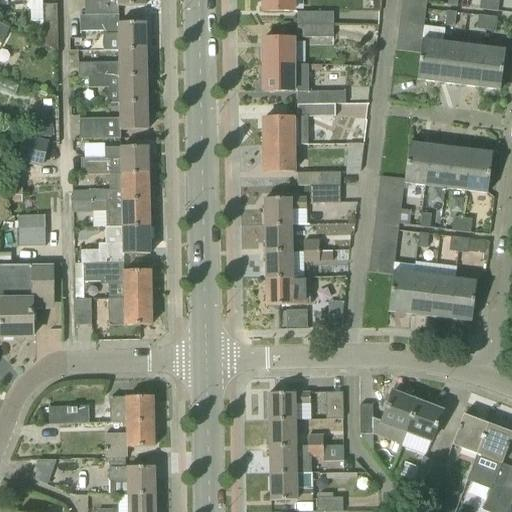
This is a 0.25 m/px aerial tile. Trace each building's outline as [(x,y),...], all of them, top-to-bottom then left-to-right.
[(144,0),(84,0),(85,17),(99,17),(118,16),(118,8),(145,7),(144,0)] [(293,13),(293,0),(263,0),(263,13),(293,13)] [(488,12),(489,0),(480,0),(479,11),(488,12)] [(499,0),(489,0),(488,12),(497,13),(499,0)] [(402,4),(400,16),(425,19),(426,7),(402,4)] [(58,53),(57,6),(43,7),(44,47),(58,53)] [(297,14),(297,27),(333,26),(333,13),(297,14)] [(454,27),(456,14),(446,13),(445,27),(454,27)] [(423,31),(425,19),(400,16),(399,28),(423,31)] [(486,31),(487,18),(478,17),(477,30),(486,31)] [(496,19),(487,18),(486,31),(495,32),(496,19)] [(0,45),(1,46),(9,29),(0,24),(0,45)] [(119,52),(146,52),(145,24),(103,25),(103,36),(119,36),(119,52)] [(333,26),(297,27),(297,39),(333,39),(333,26)] [(422,43),(422,41),(423,31),(399,28),(397,40),(422,43)] [(263,67),(293,67),(293,40),(263,40),(263,67)] [(396,52),(420,55),(422,43),(397,40),(396,52)] [(443,44),(422,41),(422,43),(420,55),(417,82),(438,84),(443,44)] [(463,47),(443,44),(438,84),(458,87),(463,47)] [(479,89),(484,49),(463,47),(458,87),(479,89)] [(505,52),(484,49),(479,89),(500,92),(505,52)] [(146,78),(146,52),(119,52),(119,64),(78,65),(79,79),(89,79),(146,78)] [(308,67),(293,67),(263,67),(263,93),(297,93),(297,106),(335,106),(344,106),(344,93),(308,93),(308,67)] [(147,104),(146,78),(89,79),(89,90),(108,89),(108,105),(120,105),(147,104)] [(147,132),(147,104),(120,105),(120,121),(105,122),(79,122),(79,141),(121,140),(121,132),(147,132)] [(334,118),(335,106),(297,106),(297,118),(293,118),(293,120),(263,120),(263,147),(294,147),(307,147),(307,119),(334,118)] [(41,168),(47,144),(22,138),(16,162),(41,168)] [(360,174),(364,146),(347,145),(345,173),(360,174)] [(409,145),(404,181),(404,185),(425,188),(430,147),(409,145)] [(294,173),(294,147),(263,147),(264,174),(294,173)] [(425,188),(445,190),(450,150),(430,147),(425,188)] [(81,177),(121,176),(148,176),(148,148),(106,149),(106,160),(81,160),(81,177)] [(445,190),(466,193),(471,153),(450,150),(445,190)] [(471,153),(466,193),(487,195),(492,155),(471,153)] [(298,188),(310,188),(340,187),(339,174),(297,175),(298,188)] [(122,192),(91,193),(73,193),(73,204),(149,202),(148,176),(121,176),(122,192)] [(403,193),(404,185),(404,181),(380,178),(379,190),(403,193)] [(340,187),(310,188),(311,205),(340,205),(340,187)] [(379,190),(377,202),(402,205),(403,193),(379,190)] [(265,228),(291,227),(291,211),(306,211),(306,200),(264,201),(265,228)] [(149,202),(73,204),(73,214),(106,213),(106,229),(123,229),(149,229),(149,202)] [(377,202),(376,214),(400,217),(401,211),(402,205),(377,202)] [(401,211),(400,217),(399,226),(408,227),(410,212),(401,211)] [(376,214),(374,226),(399,229),(399,226),(400,217),(376,214)] [(430,229),(432,217),(422,215),(420,228),(430,229)] [(18,230),(45,230),(45,217),(18,218),(18,230)] [(461,234),(462,220),(453,219),(451,232),(461,234)] [(472,221),(462,220),(461,234),(470,235),(472,221)] [(374,226),(373,238),(397,241),(399,229),(374,226)] [(291,227),(265,228),(265,254),(292,254),(291,227)] [(99,265),(111,265),(124,265),(124,256),(150,256),(149,229),(123,229),(123,245),(99,246),(99,265)] [(19,249),(45,248),(45,230),(18,230),(19,249)] [(427,250),(428,236),(419,235),(417,248),(427,250)] [(373,238),(371,250),(396,253),(397,241),(373,238)] [(458,253),(460,241),(451,239),(449,252),(458,253)] [(303,253),(319,253),(319,242),(303,241),(303,253)] [(469,242),(460,241),(458,253),(467,255),(469,242)] [(394,265),(396,253),(371,250),(370,262),(394,265)] [(332,253),(319,253),(303,253),(303,263),(332,264),(332,253)] [(292,254),(265,254),(266,280),(292,280),(292,254)] [(393,277),(393,273),(394,265),(370,262),(368,274),(393,277)] [(111,273),(111,265),(99,265),(83,265),(84,284),(101,284),(108,284),(109,300),(151,300),(150,272),(111,273)] [(0,267),(0,338),(32,338),(32,302),(52,302),(52,267),(0,267)] [(414,276),(393,273),(393,277),(388,313),(409,316),(414,276)] [(435,278),(414,276),(409,316),(430,318),(435,278)] [(450,320),(455,281),(435,278),(430,318),(450,320)] [(308,280),(292,280),(266,280),(266,308),(308,307),(308,280)] [(476,283),(455,281),(450,320),(471,322),(476,283)] [(151,327),(151,300),(109,300),(109,328),(151,327)] [(75,301),(76,327),(91,327),(91,301),(75,301)] [(326,421),(329,421),(343,421),(343,394),(325,394),(326,421)] [(406,433),(417,403),(393,394),(382,422),(373,419),(373,406),(360,406),(360,436),(373,436),(401,446),(406,433)] [(268,396),(268,423),(295,422),(295,406),(310,406),(310,395),(268,396)] [(111,424),(126,424),(153,424),(153,399),(111,399),(111,424)] [(417,403),(406,433),(431,443),(442,413),(417,403)] [(88,408),(49,409),(49,427),(89,425),(88,408)] [(477,456),(488,426),(463,416),(452,446),(477,456)] [(269,449),(296,449),(343,447),(343,433),(323,433),(323,436),(308,436),(308,432),(295,432),(295,422),(268,423),(269,449)] [(154,449),(153,424),(126,424),(127,436),(104,436),(105,459),(126,459),(126,449),(154,449)] [(477,456),(502,465),(511,438),(511,434),(488,426),(477,456)] [(343,459),(343,447),(296,449),(269,449),(270,476),(296,475),(311,474),(310,459),(323,458),(323,460),(343,459)] [(424,490),(435,463),(423,458),(412,486),(424,490)] [(446,467),(435,463),(424,490),(435,494),(446,467)] [(128,496),(155,496),(154,469),(112,470),(112,480),(128,480),(128,496)] [(311,474),(296,475),(270,476),(270,503),(312,502),(312,491),(311,491),(311,474)] [(482,511),(494,511),(504,489),(492,484),(482,511)] [(511,491),(504,489),(494,511),(508,511),(510,506),(511,506),(511,491)] [(155,511),(155,496),(128,496),(128,511),(155,511)] [(316,511),(342,511),(343,499),(316,500),(316,511)]
